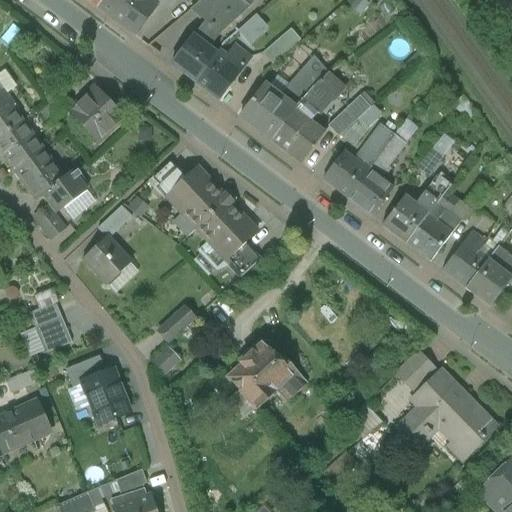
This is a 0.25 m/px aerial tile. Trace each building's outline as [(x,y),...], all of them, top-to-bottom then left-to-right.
[(85,0),(98,10),(105,0),(85,0)] [(105,0),(98,10),(113,20),(127,0),(105,0)] [(152,3),(148,0),(127,0),(113,20),(137,38),(159,8),(152,3)] [(204,0),(200,3),(191,11),(206,23),(222,36),(251,8),(239,0),(204,0)] [(250,44),(270,28),(260,15),(239,30),(250,44)] [(206,23),(173,66),(196,84),(217,57),(210,52),(222,36),(206,23)] [(293,31),(266,55),(275,66),(302,42),(293,31)] [(223,62),(217,57),(196,84),(219,101),(252,59),(236,46),(223,62)] [(315,59),(287,92),(282,99),(296,110),(314,85),(326,76),(328,75),(315,59)] [(296,110),(272,142),(302,165),(326,134),(311,123),(318,115),(319,116),(332,101),(334,102),(341,93),(340,86),(333,79),(332,81),(326,76),(314,85),(296,110)] [(16,108),(0,86),(0,138),(22,123),(14,110),(16,108)] [(282,99),(265,87),(240,118),(272,142),(296,110),(282,99)] [(56,90),(45,100),(50,105),(61,96),(56,90)] [(123,119),(95,90),(69,115),(96,144),(123,119)] [(50,105),(46,108),(56,119),(72,105),(62,95),(61,96),(50,105)] [(358,99),(328,128),(338,138),(369,109),(358,99)] [(56,119),(46,108),(40,114),(49,125),(56,119)] [(358,121),(342,136),(355,146),(367,130),(358,121)] [(22,123),(0,138),(0,150),(15,172),(43,152),(22,123)] [(376,135),(355,162),(368,172),(389,144),(376,135)] [(389,144),(368,172),(380,181),(390,170),(388,168),(405,146),(394,137),(389,144)] [(436,143),(416,168),(427,176),(446,151),(436,143)] [(63,180),(43,152),(15,172),(36,201),(43,196),(55,211),(59,212),(86,192),(72,173),(63,180)] [(345,154),(324,182),(348,200),(368,172),(355,162),(345,154)] [(170,163),(148,183),(164,201),(167,198),(166,197),(185,180),(170,163)] [(256,234),(230,206),(233,203),(225,195),(222,198),(196,170),(185,180),(166,197),(167,198),(226,261),(227,262),(246,244),(256,234)] [(368,172),(348,200),(370,218),(391,190),(380,181),(368,172)] [(437,178),(419,200),(421,201),(416,207),(427,215),(435,205),(444,192),(449,187),(437,178)] [(478,183),(460,205),(473,215),(491,194),(478,183)] [(456,201),(444,192),(435,205),(447,213),(456,201)] [(92,203),(85,194),(65,208),(73,218),(92,203)] [(416,207),(403,197),(381,226),(405,244),(427,215),(416,207)] [(447,213),(435,205),(427,215),(451,234),(457,227),(453,218),(447,213)] [(65,230),(48,208),(33,219),(51,241),(65,230)] [(121,208),(102,226),(112,237),(131,218),(121,208)] [(451,234),(427,215),(405,244),(429,262),(451,234)] [(471,232),(441,271),(464,289),(465,290),(486,261),(476,253),(484,242),(471,232)] [(131,264),(106,238),(82,261),(107,287),(108,286),(107,284),(116,275),(118,277),(131,264)] [(246,244),(227,262),(226,261),(223,264),(239,281),(261,260),(246,244)] [(511,261),(496,249),(486,261),(465,290),(488,308),(506,284),(511,276),(511,261)] [(140,274),(131,264),(118,277),(116,275),(107,284),(108,286),(107,287),(116,297),(140,274)] [(32,301),(36,312),(54,304),(50,293),(32,301)] [(34,329),(60,318),(54,304),(36,312),(29,315),(29,317),(34,329)] [(184,309),(158,333),(167,344),(194,320),(184,309)] [(22,334),(34,329),(29,317),(17,322),(22,334)] [(60,318),(34,329),(44,352),(45,355),(71,345),(60,318)] [(44,352),(34,329),(22,334),(20,335),(29,358),(44,352)] [(261,343),(238,365),(241,368),(228,380),(257,411),(276,393),(286,404),(299,376),(282,357),(278,361),(261,343)] [(169,350),(152,364),(163,376),(179,361),(169,350)] [(418,355),(397,375),(413,392),(434,371),(418,355)] [(81,384),(105,374),(99,358),(65,371),(73,389),(82,386),(81,384)] [(105,374),(81,384),(82,386),(98,427),(130,415),(113,371),(105,374)] [(26,374),(5,382),(10,396),(32,388),(26,374)] [(464,396),(461,399),(437,375),(410,401),(418,409),(395,431),(397,433),(399,430),(407,439),(405,441),(415,451),(424,443),(422,442),(428,436),(429,437),(431,434),(429,432),(438,423),(455,441),(448,448),(462,462),(496,429),(464,396)] [(36,403),(0,419),(0,452),(1,456),(49,434),(36,403)] [(365,406),(346,425),(362,441),(381,424),(365,406)] [(346,454),(321,476),(332,488),(357,466),(346,454)] [(511,511),(511,460),(478,494),(486,502),(492,502),(500,510),(500,511),(511,511)] [(141,471),(116,482),(120,498),(140,491),(139,487),(145,485),(141,471)] [(120,498),(116,482),(87,494),(94,511),(102,511),(111,510),(112,509),(109,502),(120,498)] [(120,498),(109,502),(112,509),(143,499),(140,491),(120,498)] [(94,511),(87,494),(55,507),(56,511),(94,511)] [(112,509),(111,510),(111,511),(154,511),(150,497),(143,499),(112,509)]
